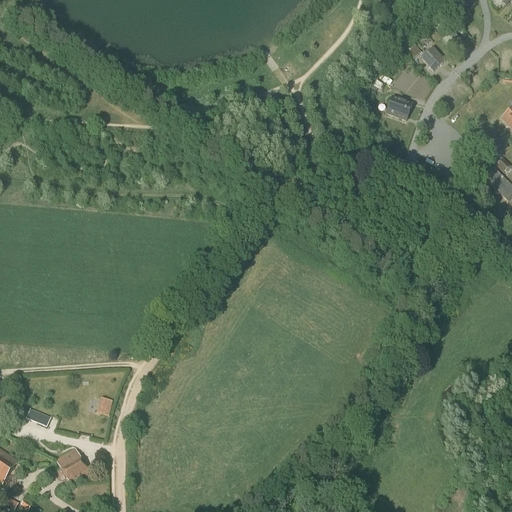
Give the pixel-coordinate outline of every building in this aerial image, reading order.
[(438,30),(443,37),(451,30),(446,24),(438,30)] [(442,40),(455,55),(465,46),(452,31),(442,40)] [(409,53),(415,60),(423,53),(416,46),(409,53)] [(421,60),(434,74),(445,63),(432,49),(421,60)] [(476,72),(470,79),(477,86),(483,79),(476,72)] [(386,116),(406,123),(412,106),(392,99),(386,116)] [(511,109),(501,120),(511,131),(511,109)] [(471,131),(478,147),(489,142),(482,126),(471,131)] [(494,169),(511,187),(511,168),(503,160),(494,169)] [(511,188),(493,170),(484,179),(508,203),(511,198),(511,188)] [(99,414),(111,417),(115,401),(102,398),(99,414)] [(50,420),(41,416),(37,425),(47,429),(50,420)] [(0,450),(0,482),(4,485),(18,463),(0,450)] [(89,474),(81,460),(75,451),(56,463),(69,486),(89,474)] [(0,494),(0,507),(8,511),(14,511),(19,505),(0,494)] [(24,501),(21,507),(28,511),(32,507),(24,501)]
